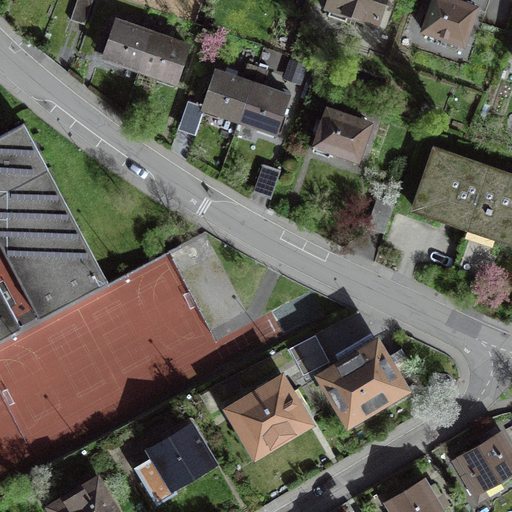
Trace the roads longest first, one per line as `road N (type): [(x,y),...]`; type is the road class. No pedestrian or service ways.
road 1 (residential): [(0,57),(65,110),(235,220),(373,295)]
road 2 (residential): [(312,511),(480,401),(501,351)]
road 3 (residential): [(373,295),(501,351)]
